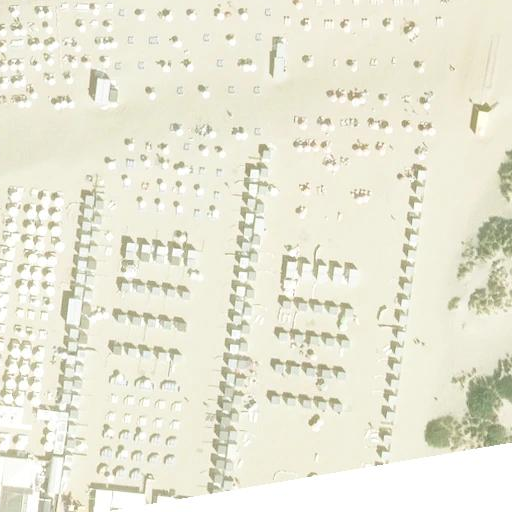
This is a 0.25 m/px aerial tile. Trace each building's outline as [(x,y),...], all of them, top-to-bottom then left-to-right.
[(105,99),(105,78),(88,79),(89,99),(105,99)] [(0,511),(31,511),(30,482),(0,475),(0,511)] [(121,486),(121,502),(136,502),(136,486),(121,486)] [(84,511),(101,511),(104,497),(87,494),(84,511)] [(171,496),(169,511),(198,511),(200,498),(171,496)]
